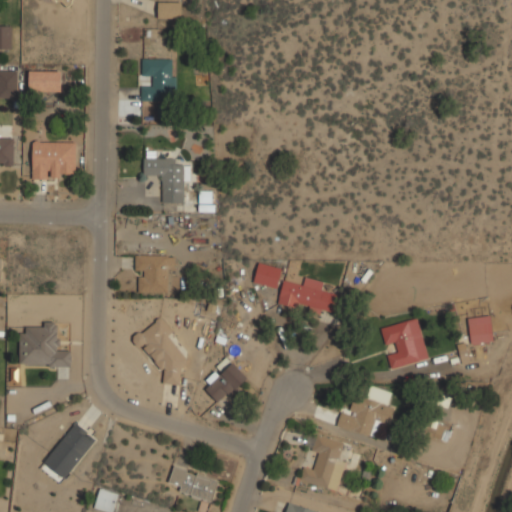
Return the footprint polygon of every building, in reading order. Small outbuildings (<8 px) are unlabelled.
[(181,2),(158,2),(158,18),(181,18),(181,2)] [(0,48),(11,48),(11,25),(0,25),(0,48)] [(142,76),(152,76),(152,86),(141,86),(141,99),(175,99),(175,58),(142,58),(142,76)] [(0,96),(17,97),(16,70),(0,70),(0,96)] [(29,91),(61,91),(61,70),(29,70),(29,91)] [(141,122),(163,122),(163,105),(142,104),(141,122)] [(14,134),(0,133),(0,166),(13,166),(14,134)] [(75,140),(32,140),(32,179),(75,179),(75,140)] [(163,176),(163,204),(184,204),(184,181),(190,181),(189,165),(175,165),(175,158),(144,158),(144,176),(163,176)] [(169,254),(136,254),(136,293),(168,293),(169,254)] [(282,269),(259,263),(254,282),(277,288),(282,269)] [(278,303),(299,308),(300,304),(337,312),(341,295),(320,290),(322,282),(305,278),(303,285),(283,281),(278,303)] [(494,342),(492,315),(468,316),(470,343),(494,342)] [(428,359),(419,318),(381,327),(385,345),(395,343),(397,351),(387,353),(391,368),(428,359)] [(163,383),(181,385),(185,348),(170,347),(172,321),(151,319),(150,333),(134,331),(133,345),(145,346),(144,355),(156,357),(155,368),(164,369),(163,383)] [(70,366),(70,349),(60,349),(60,321),(41,321),(41,328),(20,328),(19,366),(70,366)] [(456,344),(462,364),(470,361),(465,341),(456,344)] [(221,405),(248,377),(228,357),(205,379),(209,383),(204,388),(221,405)] [(352,412),(342,409),(337,426),(371,436),(376,420),(388,423),(394,405),(357,393),(352,412)] [(44,462),(66,479),(96,437),(74,421),(44,462)] [(451,428),(436,421),(430,434),(445,441),(451,428)] [(339,490),(351,443),(316,434),(311,451),(318,453),(314,469),(303,466),(299,480),(339,490)] [(212,501),(219,479),(174,465),(167,487),(212,501)] [(94,507),(109,511),(113,511),(119,493),(100,487),(94,507)] [(320,511),(321,511),(288,502),(285,511),(320,511)]
